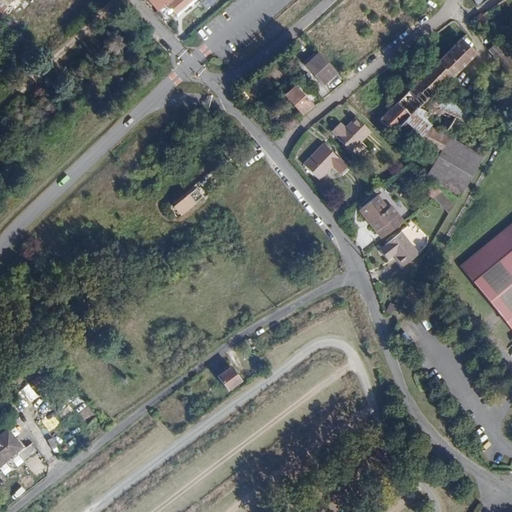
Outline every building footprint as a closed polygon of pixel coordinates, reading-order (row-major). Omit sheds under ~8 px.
[(0,0),(0,13),(11,3),(12,2),(10,0),(0,0)] [(35,6),(41,0),(30,0),(18,11),(30,22),(40,12),(35,6)] [(52,2),(50,0),(41,0),(35,6),(40,12),(52,2)] [(149,0),(158,10),(167,3),(169,5),(174,0),(149,0)] [(158,10),(161,13),(162,14),(170,7),(175,13),(190,0),(174,0),(169,5),(167,3),(158,10)] [(190,0),(175,13),(177,15),(194,0),(190,0)] [(11,3),(0,13),(4,18),(15,8),(11,3)] [(487,21),(482,14),(481,13),(477,17),(484,24),(487,21)] [(481,27),(484,24),(477,17),(474,21),(477,24),(481,27)] [(20,18),(11,27),(17,34),(26,25),(20,18)] [(490,30),(486,26),(479,32),(483,37),(490,30)] [(511,51),(499,39),(489,49),(498,59),(501,56),(511,67),(511,83),(482,133),(492,139),(511,108),(511,51)] [(476,55),(461,41),(438,63),(437,64),(451,77),(452,78),(458,73),(460,75),(464,71),(462,69),(476,55)] [(302,62),(304,65),(318,52),(316,50),(302,62)] [(322,86),(324,84),(336,73),(318,52),(304,65),(305,66),(322,86)] [(511,76),(479,131),(482,133),(511,83),(511,67),(501,56),(498,59),(511,72),(511,76)] [(433,94),(451,77),(437,64),(379,121),(392,135),(426,101),(433,94)] [(285,96),(291,102),(296,107),(301,114),(311,105),(307,102),(299,92),(294,87),(285,96)] [(302,89),(299,92),(307,102),(313,97),(305,89),(303,91),(302,89)] [(443,111),(449,103),(433,94),(426,101),(443,111)] [(481,157),(492,139),(482,133),(479,131),(470,126),(443,111),(426,101),(392,135),(407,151),(413,144),(436,156),(447,137),(481,157)] [(296,107),(291,102),(287,105),(292,111),(296,107)] [(443,111),(470,126),(476,116),(449,103),(443,111)] [(375,136),(361,121),(350,131),(345,126),(336,134),(341,140),(340,141),(354,156),(375,136)] [(456,198),(481,157),(447,137),(436,156),(422,178),(456,198)] [(234,159),(241,166),(256,153),(250,146),(234,159)] [(351,172),(329,148),(308,167),(322,183),(337,170),(344,178),(351,172)] [(191,200),(187,195),(174,207),(180,214),(196,200),(194,197),(191,200)] [(432,202),(441,212),(447,206),(439,197),(432,202)] [(361,215),(383,241),(405,224),(393,210),(390,212),(380,200),(361,215)] [(441,212),(447,219),(452,211),(447,206),(441,212)] [(511,224),(460,267),(511,331),(511,224)] [(418,255),(401,233),(385,245),(386,247),(380,252),(386,259),(392,255),(402,268),(418,255)] [(230,366),(217,376),(228,390),(241,379),(230,366)] [(25,380),(28,383),(39,374),(44,380),(48,378),(40,368),(25,380)] [(39,374),(28,383),(33,389),(44,380),(39,374)] [(38,395),(40,394),(49,386),(44,380),(33,389),(38,395)] [(31,401),(38,395),(33,389),(28,383),(21,388),(31,401)] [(40,394),(41,395),(44,392),(51,401),(57,397),(49,386),(40,394)] [(44,392),(41,395),(48,404),(51,401),(44,392)] [(8,429),(0,434),(0,465),(23,448),(8,429)]
